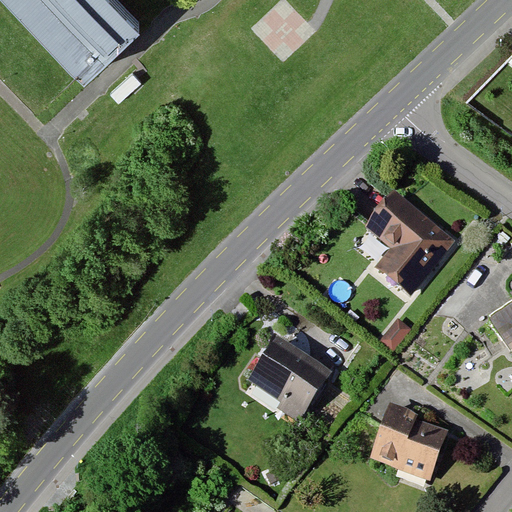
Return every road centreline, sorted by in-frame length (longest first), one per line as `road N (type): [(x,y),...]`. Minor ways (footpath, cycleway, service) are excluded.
road 1 (tertiary): [(392,106),(160,333),(8,511)]
road 2 (tertiary): [(504,0),(392,106)]
road 3 (residential): [(392,106),(511,197)]
